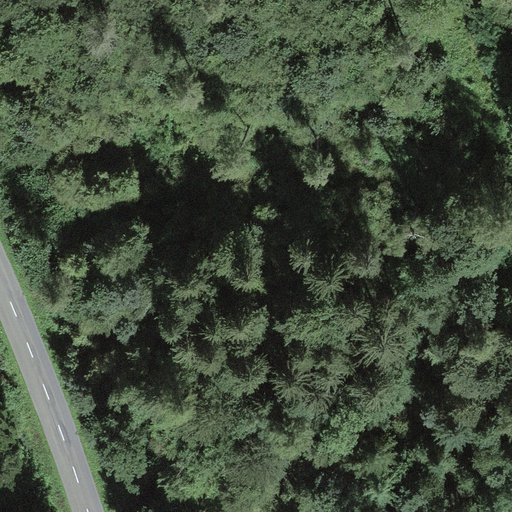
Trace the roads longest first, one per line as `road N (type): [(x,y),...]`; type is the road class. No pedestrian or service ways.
road 1 (tertiary): [(0,299),(80,511)]
road 2 (track): [(469,0),(471,23),(511,114)]
